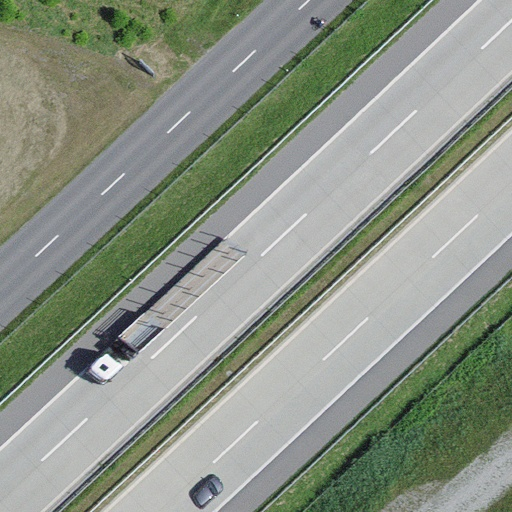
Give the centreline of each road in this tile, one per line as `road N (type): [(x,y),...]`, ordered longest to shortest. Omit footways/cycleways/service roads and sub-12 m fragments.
road 1 (motorway): [(511,16),(0,500)]
road 2 (motorway): [(165,511),(511,179)]
road 3 (unclassified): [(324,0),(0,304)]
